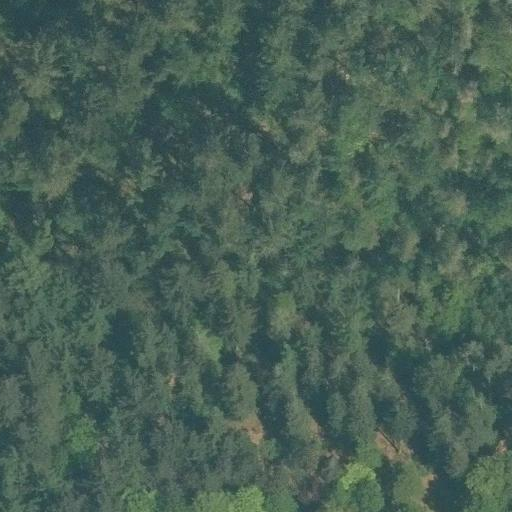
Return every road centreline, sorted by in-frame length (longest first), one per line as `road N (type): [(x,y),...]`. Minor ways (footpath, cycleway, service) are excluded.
road 1 (track): [(152,511),(310,0)]
road 2 (track): [(123,511),(0,240)]
